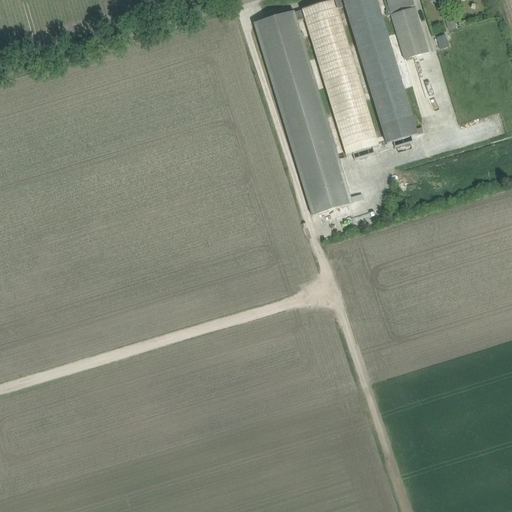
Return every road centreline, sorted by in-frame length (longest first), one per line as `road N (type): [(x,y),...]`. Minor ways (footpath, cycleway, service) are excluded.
road 1 (track): [(406,511),(310,225)]
road 2 (unclassified): [(0,73),(238,4)]
road 3 (unclassified): [(310,225),(238,4)]
